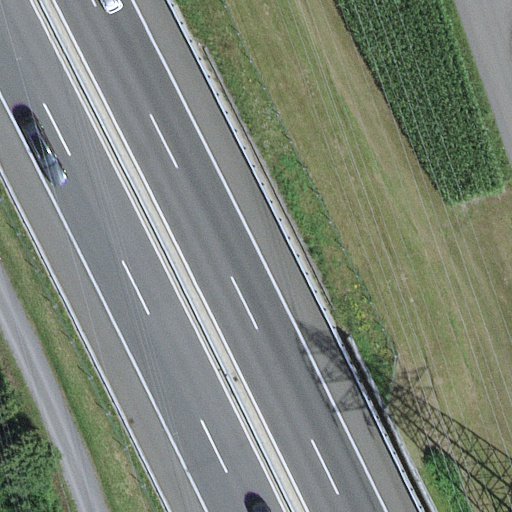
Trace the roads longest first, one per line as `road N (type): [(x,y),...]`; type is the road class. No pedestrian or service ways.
road 1 (motorway): [(355,511),(98,0)]
road 2 (motorway): [(0,22),(243,511)]
road 3 (track): [(91,511),(0,291)]
